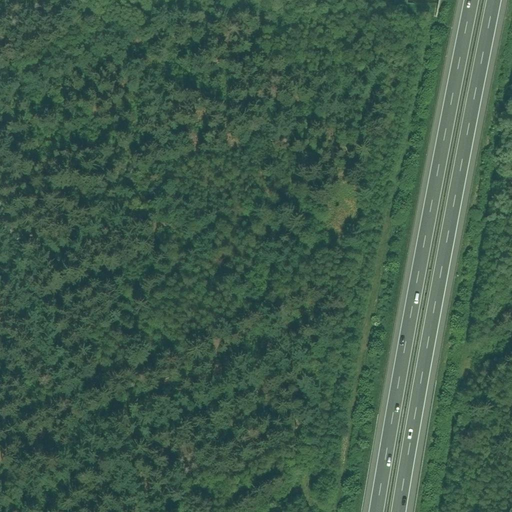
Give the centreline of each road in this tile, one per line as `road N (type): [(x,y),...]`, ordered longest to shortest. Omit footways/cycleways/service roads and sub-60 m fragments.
road 1 (motorway): [(472,0),(376,511)]
road 2 (motorway): [(398,511),(493,0)]
